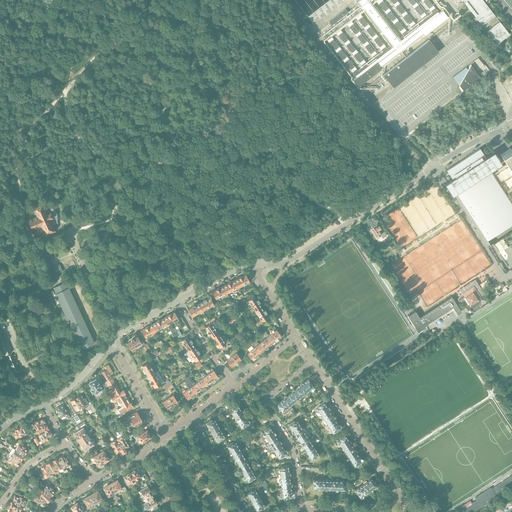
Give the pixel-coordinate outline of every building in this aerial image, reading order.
[(370,0),(355,0),(355,1),(390,46),(386,48),(383,43),(382,43),(378,38),(375,33),(370,28),(371,28),(367,23),(367,24),(363,18),(359,13),(359,14),(359,13),(355,16),(355,17),(359,21),(363,27),(366,31),(371,36),(370,37),(374,41),(378,46),(378,47),(382,51),(377,55),(374,50),(373,50),(369,45),(366,40),(361,35),(362,35),(358,30),(354,25),(350,20),(350,21),(350,20),(346,23),(346,24),(350,28),(354,34),(357,38),(358,38),(362,43),(362,44),(365,48),(370,53),(369,54),(373,58),(374,58),(366,64),(366,63),(363,59),(362,59),(358,53),(355,49),(350,44),(351,43),(347,39),(343,34),(343,33),(339,29),(335,32),(339,37),(343,42),(346,47),(351,52),(354,57),(354,56),(358,62),(362,67),(362,66),(362,67),(357,71),(357,70),(354,66),(353,66),(349,60),(346,56),(341,50),(342,50),(338,46),(334,41),(334,40),(330,36),(326,39),(330,44),(334,49),(337,54),(338,54),(342,59),(345,64),(345,63),(350,69),(349,69),(353,73),(356,77),(352,80),(358,87),(447,17),(447,16),(442,10),(438,13),(435,9),(432,5),(428,0),(421,0),(423,3),(424,2),(428,8),(431,12),(432,13),(427,17),(426,16),(427,16),(423,12),(419,6),(415,2),(413,0),(407,0),(411,5),(414,9),(415,9),(419,15),(422,19),(423,20),(416,25),(415,25),(412,20),(408,15),(404,10),(400,5),(397,0),(396,1),(395,0),(389,0),(392,4),(396,8),(400,13),(400,14),(403,18),(404,18),(408,23),(408,24),(411,28),(412,28),(407,32),(406,32),(407,32),(403,27),(399,22),(395,17),(391,12),(388,7),(387,8),(383,2),(381,0),(376,0),(376,1),(379,5),(384,11),(383,11),(387,15),(391,20),(391,21),(394,25),(395,25),(399,30),(399,31),(402,35),(403,35),(400,38),(370,0)] [(461,0),(482,26),(494,16),(482,0),(461,0)] [(332,26),(348,13),(345,9),(329,22),(332,26)] [(509,35),(502,25),(499,22),(487,32),(496,45),(509,35)] [(438,52),(428,39),(383,75),(384,76),(383,76),(392,87),(393,88),(438,52)] [(463,91),(480,78),(471,65),(468,70),(466,68),(453,78),(459,86),(463,91)] [(511,161),(511,160),(511,147),(507,150),(504,152),(500,155),(506,164),(511,161)] [(448,181),(444,184),(451,196),(456,193),(490,171),(501,164),(493,152),(485,157),(480,149),(466,158),(463,160),(460,161),(446,170),(449,175),(452,179),(449,181),(448,181)] [(511,160),(511,161),(506,164),(491,174),(511,205),(511,160)] [(490,171),(456,193),(476,224),(475,224),(476,224),(477,226),(476,227),(480,232),(481,232),(485,239),(486,239),(511,222),(511,205),(497,182),(491,174),(490,171)] [(57,221),(57,218),(57,216),(56,214),(55,212),(54,210),(52,209),(50,207),(49,206),(43,208),(41,204),(41,203),(33,207),(37,215),(37,217),(31,220),(30,220),(29,220),(28,222),(29,223),(29,224),(30,226),(30,227),(31,228),(33,229),(34,228),(41,225),(45,234),(46,234),(53,231),(53,230),(51,226),(57,223),(57,221)] [(370,229),(368,231),(370,234),(373,233),(377,239),(381,237),(382,239),(387,236),(384,231),(383,231),(378,224),(375,226),(375,225),(373,227),(372,226),(370,227),(371,228),(370,229)] [(54,267),(51,260),(56,258),(52,248),(41,253),(51,277),(62,272),(59,265),(54,267)] [(249,282),(245,275),(241,277),(245,284),(249,282)] [(245,284),(241,277),(234,280),(238,288),(245,284)] [(238,288),(234,280),(223,286),(227,294),(231,291),(233,294),(239,290),(238,288)] [(485,295),(475,280),(459,290),(462,294),(457,300),(459,302),(460,301),(468,310),(467,311),(469,313),(472,311),(471,311),(481,303),(482,304),(484,303),(485,302),(484,300),(483,300),(481,300),(480,298),(485,295)] [(92,338),(78,309),(69,288),(68,288),(65,283),(53,288),(55,294),(58,300),(57,300),(58,300),(60,305),(60,306),(61,306),(63,310),(62,311),(63,311),(66,316),(62,318),(64,323),(68,322),(70,327),(71,327),(73,332),(73,333),(76,338),(75,338),(76,339),(76,338),(81,349),(88,346),(94,343),(92,338)] [(227,294),(223,286),(212,292),(215,299),(220,297),(221,299),(228,296),(227,294)] [(254,311),(261,307),(258,303),(259,302),(257,299),(257,300),(254,296),(247,300),(253,309),(247,312),(249,315),(254,311)] [(451,297),(419,317),(415,311),(407,315),(418,331),(453,309),(457,314),(461,312),(451,297)] [(214,305),(210,298),(206,300),(205,299),(202,301),(203,302),(199,304),(203,311),(214,305)] [(203,311),(199,304),(195,306),(194,305),(191,307),(192,308),(188,310),(192,317),(203,311)] [(268,317),(265,313),(266,313),(264,310),(263,310),(261,307),(254,311),(260,320),(255,323),(257,327),(262,323),(261,322),(268,317)] [(178,320),(174,312),(163,318),(167,326),(178,320)] [(167,326),(163,318),(152,324),(156,332),(167,326)] [(215,328),(218,327),(214,321),(215,320),(213,318),(210,321),(211,323),(205,327),(207,331),(207,332),(207,333),(207,334),(208,334),(209,334),(212,338),(221,331),(220,329),(217,331),(215,328)] [(156,332),(152,324),(141,330),(145,338),(156,332)] [(281,336),(279,333),(276,330),(273,326),(272,328),(275,331),(273,333),(276,336),(278,339),(281,336)] [(11,353),(2,330),(0,331),(0,344),(4,355),(11,353)] [(278,339),(276,336),(273,333),(269,336),(264,330),(262,331),(267,338),(271,344),(275,341),(276,341),(277,340),(278,339)] [(227,341),(223,336),(221,337),(220,335),(223,333),(221,331),(212,338),(214,341),(214,342),(214,343),(214,344),(215,344),(216,344),(219,348),(225,343),(227,341)] [(194,347),(192,343),(192,342),(191,340),(190,340),(187,336),(180,341),(187,351),(188,351),(194,347)] [(142,344),(137,337),(133,339),(132,339),(131,340),(130,341),(127,344),(131,350),(142,344)] [(268,347),(271,344),(267,338),(259,345),(255,340),(253,342),(261,352),(265,349),(266,349),(268,348),(268,347)] [(153,351),(148,342),(145,344),(146,346),(148,350),(152,357),(158,353),(156,349),(153,351)] [(261,352),(253,342),(251,344),(255,348),(249,353),(247,350),(244,352),(243,354),(247,358),(249,356),(252,360),(255,357),(256,357),(258,356),(258,355),(261,352)] [(167,354),(174,349),(172,347),(170,348),(168,346),(165,348),(163,349),(164,349),(166,352),(167,354)] [(199,353),(199,352),(198,351),(197,350),(194,347),(188,351),(187,351),(186,352),(185,353),(191,361),(193,359),(195,361),(201,357),(199,353)] [(241,359),(239,356),(240,355),(235,349),(229,353),(231,356),(226,360),(231,367),(234,364),(235,365),(236,365),(237,364),(237,363),(237,362),(241,359)] [(19,371),(12,354),(6,356),(13,373),(19,371)] [(47,361),(44,356),(38,359),(40,364),(47,361)] [(203,366),(200,363),(203,361),(201,359),(194,365),(198,370),(203,366)] [(157,369),(152,362),(149,364),(148,362),(141,366),(144,370),(143,371),(143,372),(143,373),(144,373),(145,373),(148,377),(155,373),(157,371),(156,370),(157,369)] [(113,373),(108,365),(104,367),(105,370),(103,371),(102,372),(107,381),(107,382),(112,379),(110,375),(113,373)] [(214,380),(218,377),(213,370),(213,371),(212,369),(210,370),(211,372),(205,376),(204,374),(201,376),(208,384),(212,382),(215,380),(214,380)] [(164,382),(157,371),(155,373),(148,377),(150,381),(149,382),(149,383),(150,383),(151,384),(152,384),(154,388),(164,382)] [(207,385),(208,384),(201,376),(200,377),(201,379),(195,384),(192,381),(190,382),(193,386),(198,392),(201,389),(202,390),(205,388),(204,387),(207,385)] [(120,392),(112,379),(107,382),(106,382),(105,382),(105,381),(103,382),(106,387),(106,388),(107,388),(107,387),(108,386),(109,388),(108,388),(109,390),(108,390),(112,396),(110,397),(111,398),(109,398),(111,401),(112,401),(113,402),(116,401),(118,403),(119,403),(127,398),(125,393),(126,393),(125,390),(123,391),(123,390),(120,392)] [(314,389),(311,385),(312,384),(308,379),(304,383),(303,382),(303,383),(301,382),(300,384),(300,385),(299,386),(300,386),(305,393),(306,393),(309,390),(311,392),(314,389)] [(106,390),(101,382),(98,383),(98,382),(97,383),(95,380),(94,380),(92,381),(91,381),(90,382),(89,383),(92,389),(90,390),(92,393),(94,392),(95,394),(98,392),(99,392),(102,390),(103,391),(106,390)] [(198,392),(193,386),(190,382),(190,381),(187,383),(188,384),(186,385),(188,389),(183,393),(187,400),(191,397),(192,398),(194,396),(194,395),(197,393),(198,392)] [(301,396),(305,393),(300,386),(295,390),(294,390),(293,389),(291,390),(292,392),(297,399),(298,400),(302,396),(301,396)] [(293,402),(297,399),(292,392),(287,396),(285,396),(284,397),(284,399),(289,406),(290,406),(294,403),(293,402)] [(88,404),(85,398),(83,398),(81,395),(79,396),(78,396),(77,397),(76,398),(81,407),(82,410),(88,406),(87,404),(88,404)] [(173,404),(177,402),(173,395),(162,402),(167,409),(171,406),(171,407),(172,407),(173,406),(174,405),(173,404)] [(81,407),(76,398),(75,398),(74,398),(73,399),(73,400),(70,401),(71,402),(69,403),(74,412),(76,411),(76,410),(81,407)] [(132,406),(133,405),(131,403),(130,403),(127,398),(119,403),(120,405),(120,406),(121,406),(117,409),(118,409),(117,410),(119,413),(120,413),(132,406)] [(285,409),(289,406),(284,399),(279,403),(276,405),(279,409),(279,410),(278,411),(280,413),(281,412),(281,413),(286,409),(285,409)] [(329,410),(329,409),(328,407),(327,407),(326,407),(323,402),(318,405),(317,405),(315,407),(316,408),(321,416),(322,416),(329,411),(329,410)] [(68,414),(63,405),(59,408),(58,407),(57,408),(57,409),(56,409),(61,418),(65,416),(67,419),(69,417),(67,414),(68,414)] [(243,414),(244,412),(242,411),(241,411),(240,410),(237,405),(229,410),(235,420),(235,419),(243,415),(243,414)] [(335,418),(334,416),(332,416),(329,411),(322,416),(324,420),(326,424),(327,424),(334,420),(335,419),(334,419),(335,418)] [(142,421),(140,418),(137,412),(128,417),(134,427),(138,424),(140,425),(141,424),(141,422),(142,421)] [(249,423),(249,421),(248,420),(247,420),(246,420),(243,415),(235,419),(238,424),(241,428),(243,431),(250,426),(248,423),(249,423)] [(113,423),(117,421),(115,417),(104,424),(106,427),(113,423)] [(46,425),(43,420),(40,421),(39,420),(33,424),(36,430),(37,430),(46,425)] [(220,428),(215,420),(213,421),(212,420),(211,420),(206,423),(209,428),(209,429),(208,431),(209,432),(211,432),(211,433),(219,428),(220,428)] [(340,428),(341,426),(340,425),(338,425),(334,420),(327,424),(330,429),(329,429),(332,433),(336,431),(340,428)] [(301,428),(297,421),(294,423),(293,421),(288,425),(292,430),(291,432),(292,433),(294,433),(294,434),(301,429),(301,428)] [(89,432),(89,431),(86,426),(87,426),(84,422),(76,426),(78,430),(77,431),(77,432),(74,434),(77,439),(86,433),(89,432)] [(49,430),(46,425),(37,430),(40,436),(49,430)] [(25,432),(21,426),(14,430),(15,431),(12,432),(13,433),(13,434),(13,435),(14,436),(15,438),(19,436),(20,436),(21,435),(22,434),(23,433),(24,436),(26,435),(25,432)] [(275,435),(276,434),(274,432),(273,432),(272,432),(269,427),(264,430),(265,432),(262,433),(262,432),(260,433),(260,434),(258,436),(259,438),(263,435),(267,441),(275,436),(275,435)] [(225,437),(223,434),(225,433),(222,428),(221,429),(220,430),(219,428),(211,433),(215,438),(214,438),(214,439),(214,440),(215,442),(216,442),(221,439),(221,440),(225,437)] [(310,436),(306,430),(305,430),(303,428),(301,429),(294,434),(298,439),(297,439),(297,441),(298,442),(299,442),(300,442),(307,438),(310,436)] [(49,437),(52,435),(49,430),(40,436),(43,442),(49,439),(49,437)] [(151,437),(151,436),(150,434),(149,434),(147,430),(144,432),(143,431),(133,437),(139,445),(151,437)] [(80,445),(81,445),(90,439),(86,433),(77,439),(76,439),(80,445)] [(128,447),(128,446),(121,433),(116,436),(119,441),(123,447),(125,446),(126,448),(128,447)] [(351,442),(350,440),(348,441),(348,440),(344,435),(339,439),(340,440),(337,441),(343,449),(350,444),(351,444),(350,444),(351,442)] [(281,444),(281,443),(280,441),(279,441),(278,441),(275,436),(267,441),(273,450),(280,445),(281,445),(281,444)] [(313,446),(310,441),(309,441),(307,438),(300,442),(303,447),(303,448),(302,449),(303,451),(305,451),(312,446),(313,446)] [(90,446),(93,444),(91,441),(92,440),(91,439),(90,439),(81,445),(84,450),(88,447),(88,448),(90,447),(90,446)] [(240,450),(236,444),(238,443),(239,444),(242,442),(240,439),(239,440),(233,444),(232,442),(227,446),(230,451),(229,451),(230,451),(229,453),(230,455),(231,454),(232,455),(240,451),(240,450)] [(120,449),(117,443),(115,440),(110,443),(109,444),(111,448),(112,448),(113,450),(114,449),(116,453),(117,453),(119,452),(118,450),(120,449)] [(128,451),(126,448),(125,446),(123,447),(119,441),(117,443),(120,449),(118,450),(119,452),(121,455),(128,451)] [(27,451),(24,449),(25,448),(22,446),(23,445),(20,442),(15,450),(24,456),(27,451)] [(356,453),(357,451),(356,449),(354,450),(354,449),(354,450),(350,444),(343,449),(348,458),(356,453)] [(286,453),(287,452),(286,450),(284,450),(280,445),(273,450),(268,453),(269,454),(274,451),(279,459),(282,456),(286,453)] [(319,455),(315,450),(312,446),(305,451),(309,456),(308,456),(309,456),(308,458),(309,460),(311,459),(311,460),(315,457),(319,455)] [(245,459),(243,455),(242,453),(248,450),(246,447),(240,450),(240,451),(232,455),(235,460),(235,461),(234,462),(235,464),(237,464),(245,459),(245,460),(245,459)] [(24,456),(15,450),(13,448),(9,454),(11,455),(20,461),(24,456)] [(104,463),(98,454),(95,449),(90,452),(91,453),(89,454),(90,456),(92,455),(93,457),(95,461),(94,461),(96,463),(98,466),(104,463)] [(107,456),(105,454),(102,449),(100,450),(101,452),(98,454),(104,463),(109,460),(107,456)] [(362,467),(361,462),(362,461),(362,460),(361,458),(360,458),(359,458),(356,453),(348,458),(351,462),(354,467),(352,468),(354,472),(362,467)] [(20,461),(11,455),(7,461),(5,459),(3,461),(7,463),(8,462),(13,465),(14,464),(17,466),(20,461)] [(70,465),(66,459),(65,459),(63,456),(58,459),(64,468),(70,465)] [(250,468),(248,464),(246,461),(248,459),(249,461),(253,459),(251,456),(245,459),(245,460),(245,459),(237,464),(240,469),(239,471),(240,473),(242,473),(250,468)] [(64,468),(58,459),(57,458),(52,461),(57,471),(63,468),(64,468)] [(57,471),(52,461),(46,464),(46,465),(51,474),(52,474),(57,471)] [(46,478),(52,475),(51,474),(46,465),(41,468),(43,471),(42,472),(43,474),(41,476),(43,479),(44,479),(45,482),(48,481),(46,478)] [(288,471),(287,466),(281,466),(281,468),(275,469),(276,478),(279,478),(289,477),(289,476),(290,475),(290,473),(288,472),(288,471)] [(256,478),(253,473),(252,471),(254,470),(252,467),(250,468),(242,473),(245,478),(244,480),(245,482),(247,482),(252,479),(252,480),(256,478)] [(140,478),(143,476),(141,472),(140,471),(139,472),(138,470),(135,471),(134,472),(134,471),(131,472),(132,473),(131,474),(135,481),(140,478)] [(135,481),(131,474),(130,474),(129,473),(127,475),(127,476),(126,476),(124,478),(126,481),(124,482),(127,485),(135,481)] [(479,509),(511,487),(511,475),(491,489),(490,488),(488,490),(475,498),(476,500),(474,502),(472,504),(463,509),(464,511),(464,510),(465,511),(474,511),(479,509)] [(289,483),(289,477),(279,478),(280,482),(280,488),(281,488),(290,487),(290,486),(292,485),(291,483),(290,483),(289,483)] [(317,489),(323,489),(324,480),(318,480),(313,479),(313,484),(313,489),(314,490),(316,491),(317,489)] [(377,486),(374,480),(373,481),(371,479),(363,484),(368,492),(369,491),(370,492),(372,491),(372,489),(373,489),(377,486)] [(333,489),(334,481),(333,481),(329,481),(329,480),(324,480),(323,489),(324,491),(326,491),(327,490),(327,489),(333,489)] [(344,490),(345,482),(345,481),(334,480),(334,481),(333,489),(333,490),(334,490),(335,491),(337,491),(338,490),(344,490)] [(121,489),(120,486),(121,486),(119,483),(118,483),(117,481),(113,483),(112,482),(111,483),(110,484),(115,493),(119,492),(118,490),(121,489)] [(115,493),(110,484),(110,485),(108,484),(107,485),(107,486),(103,488),(105,490),(104,491),(106,493),(108,496),(111,495),(112,495),(115,493)] [(368,492),(363,484),(354,490),(357,493),(360,497),(361,498),(363,497),(363,495),(368,492)] [(54,493),(52,491),(53,490),(47,485),(42,490),(43,491),(51,497),(54,493)] [(140,499),(151,492),(147,486),(140,491),(142,494),(140,495),(141,496),(138,497),(139,499),(140,499)] [(291,497),(291,493),(290,487),(281,488),(281,493),(281,498),(282,498),(283,498),(284,500),(286,499),(286,498),(286,497),(291,497)] [(259,491),(257,492),(255,489),(252,490),(251,489),(246,492),(249,497),(249,498),(248,499),(249,501),(251,501),(251,502),(259,497),(261,496),(259,491)] [(51,498),(51,497),(43,491),(39,495),(46,502),(47,503),(51,498)] [(102,500),(100,498),(102,497),(104,496),(103,495),(101,497),(99,494),(98,494),(97,492),(94,494),(92,493),(91,494),(91,495),(90,496),(95,504),(102,500)] [(154,498),(151,492),(140,499),(141,501),(145,499),(147,502),(154,498)] [(46,502),(39,495),(39,496),(38,495),(33,500),(30,499),(29,501),(33,502),(33,501),(38,505),(39,504),(42,507),(46,502)] [(95,504),(90,496),(89,496),(88,496),(87,496),(87,497),(83,499),(85,502),(84,502),(86,505),(87,505),(89,509),(93,507),(92,506),(95,504)] [(23,506),(26,499),(29,501),(30,499),(26,497),(25,499),(19,497),(19,498),(15,497),(13,502),(12,501),(10,508),(20,511),(22,506),(23,506)] [(264,506),(262,502),(259,497),(260,497),(259,497),(251,502),(255,507),(254,507),(256,511),(261,508),(263,509),(264,508),(264,506)] [(157,503),(154,498),(147,502),(150,508),(157,503)] [(82,511),(81,509),(81,508),(80,508),(77,503),(70,507),(72,510),(73,511),(82,511)]
